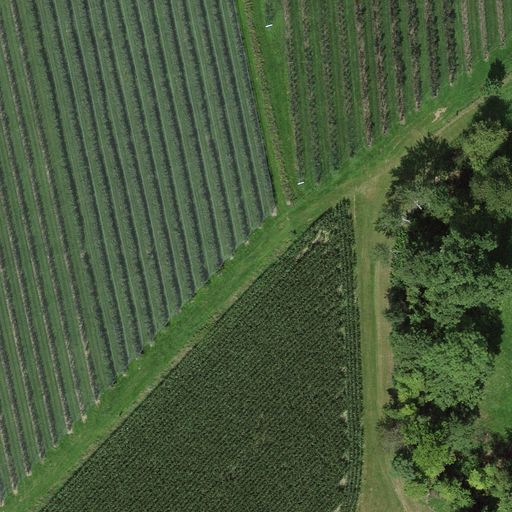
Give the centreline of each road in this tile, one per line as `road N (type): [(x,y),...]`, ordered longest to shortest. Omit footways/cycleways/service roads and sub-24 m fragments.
road 1 (track): [(12,511),(266,242),(511,56)]
road 2 (track): [(255,0),(296,216)]
